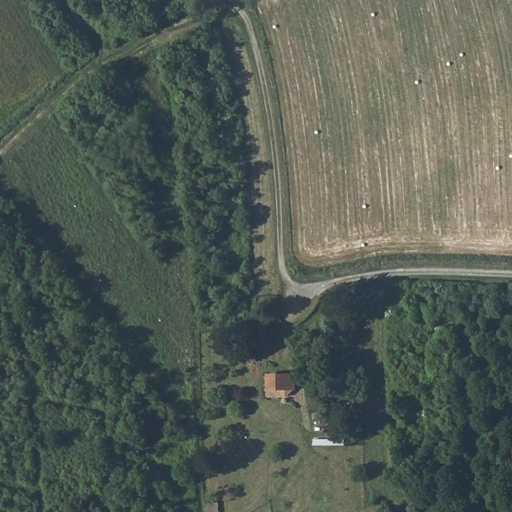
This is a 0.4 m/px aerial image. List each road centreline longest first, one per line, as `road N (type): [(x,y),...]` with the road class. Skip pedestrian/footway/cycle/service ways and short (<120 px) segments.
road 1 (track): [(511,277),(388,274),(303,290),(288,282),(271,131),(247,19),(207,8)]
road 2 (track): [(0,157),(81,77),(224,0)]
road 3 (track): [(399,511),(379,474),(383,332),(371,277)]
